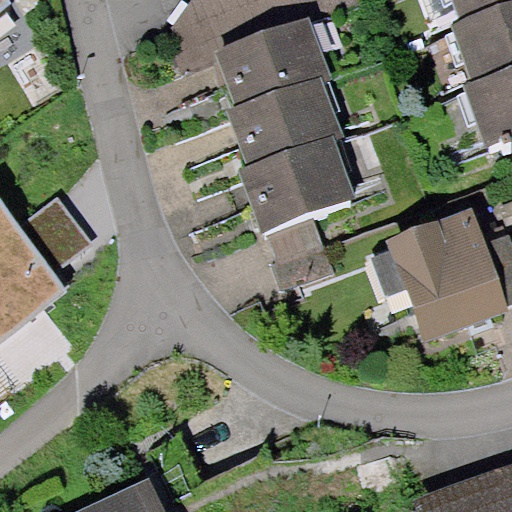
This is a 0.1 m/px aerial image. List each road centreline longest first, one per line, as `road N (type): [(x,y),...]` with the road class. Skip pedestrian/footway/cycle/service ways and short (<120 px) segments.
road 1 (residential): [(511,402),(465,416),(372,423),(224,363),(152,273),(121,199),(72,0)]
road 2 (track): [(168,294),(0,435)]
